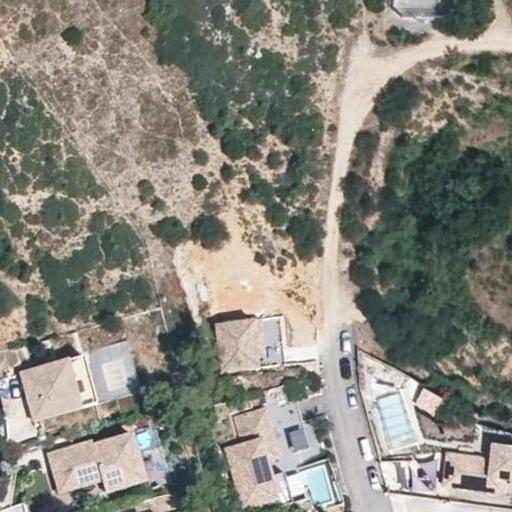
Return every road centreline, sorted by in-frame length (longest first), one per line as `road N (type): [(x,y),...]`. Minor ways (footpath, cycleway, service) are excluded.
road 1 (track): [(341,317),(338,226),(360,102),(393,63),(440,48),(511,45)]
road 2 (residential): [(377,511),(342,387),(341,317)]
